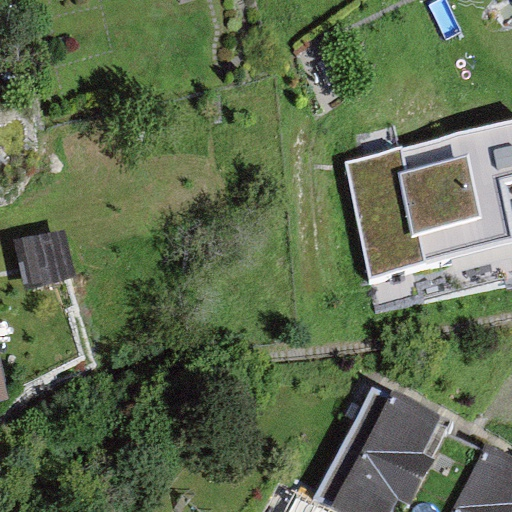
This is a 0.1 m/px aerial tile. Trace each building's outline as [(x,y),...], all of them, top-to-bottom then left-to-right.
[(511,154),(354,187),(377,301),(511,272),(511,154)] [(0,249),(0,347),(10,394),(100,375),(70,234),(0,249)] [(0,364),(0,409),(11,406),(0,364)] [(423,511),(459,444),(400,413),(348,511),(423,511)] [(471,511),(511,511),(511,473),(496,465),(471,511)]
